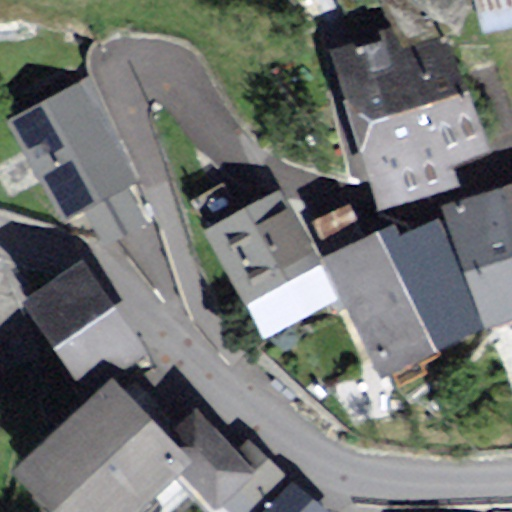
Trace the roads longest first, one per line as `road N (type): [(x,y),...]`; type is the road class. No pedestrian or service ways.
road 1 (residential): [(511,161),(358,200),(280,176),(231,135),(200,91),(157,73),(135,102),(137,131),(218,387)]
road 2 (residential): [(511,478),(374,482),(301,455),(218,387)]
road 3 (residential): [(218,387),(105,268),(0,235)]
road 4 (track): [(328,192),(351,182),(316,5)]
